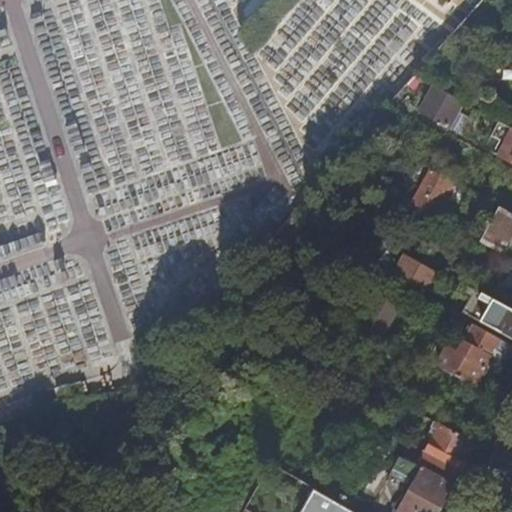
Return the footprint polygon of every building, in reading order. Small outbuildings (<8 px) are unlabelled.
[(425,83),(417,79),(409,88),(419,95),(425,83)] [(411,106),(407,112),(460,142),(471,122),(458,114),(463,104),(435,88),(430,98),(424,94),(416,108),(411,106)] [(485,150),(511,164),(511,130),(499,124),(485,150)] [(366,136),(385,147),(391,138),(373,128),(366,136)] [(366,136),(336,170),(358,183),(388,148),(385,147),(366,136)] [(396,204),(432,223),(440,211),(457,220),(471,194),(418,165),(396,204)] [(507,182),(511,172),(511,171),(501,166),(495,177),(507,182)] [(314,214),(320,205),(311,199),(290,223),(301,229),(312,213),(314,214)] [(502,260),(511,241),(511,217),(500,210),(479,247),(502,260)] [(290,223),(276,239),(289,247),(301,229),(290,223)] [(398,273),(430,290),(439,275),(407,257),(398,273)] [(375,271),(388,278),(393,271),(379,263),(375,271)] [(511,284),(510,284),(504,295),(501,293),(497,300),(511,308),(511,284)] [(511,342),(511,314),(494,304),(462,285),(457,294),(470,302),(463,315),(511,342)] [(380,296),(365,322),(379,330),(394,304),(380,296)] [(511,314),(511,308),(497,300),(494,304),(511,314)] [(496,353),(502,342),(461,319),(460,323),(469,327),(474,330),(466,344),(492,359),(505,366),(508,360),(496,353)] [(474,330),(469,327),(461,341),(466,344),(474,330)] [(365,354),(370,345),(360,340),(355,348),(365,354)] [(437,368),(475,389),(492,359),(466,344),(458,357),(447,351),(437,368)] [(398,386),(407,369),(379,354),(370,371),(398,386)] [(362,372),(367,365),(359,360),(354,368),(362,372)] [(59,392),(62,406),(87,401),(84,387),(59,392)] [(351,414),(333,404),(327,416),(345,426),(351,414)] [(419,469),(455,488),(470,461),(464,458),(471,445),(436,426),(433,431),(438,434),(435,438),(419,469)] [(464,458),(470,461),(477,448),(471,445),(464,458)] [(441,511),(455,488),(419,469),(404,460),(396,473),(414,484),(406,498),(410,500),(402,511),(441,511)] [(330,504),(343,511),(351,511),(355,506),(335,494),(330,504)] [(256,511),(269,511),(273,506),(257,498),(252,509),(256,511)] [(406,498),(398,511),(402,511),(410,500),(406,498)] [(343,511),(330,504),(323,500),(316,511),(343,511)]
